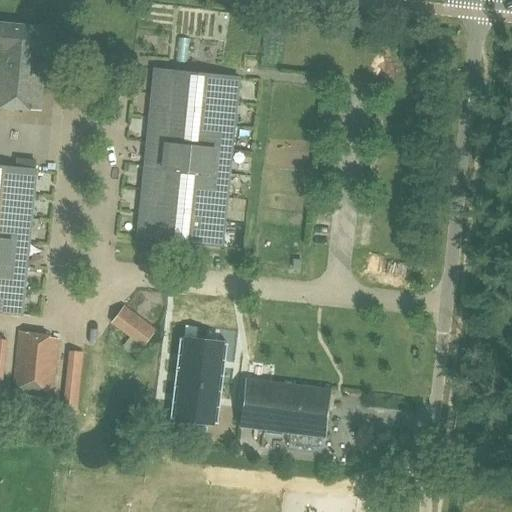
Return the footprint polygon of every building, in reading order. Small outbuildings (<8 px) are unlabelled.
[(52,56),(55,28),(0,22),(0,106),(41,111),(46,55),(52,56)] [(155,69),(138,237),(223,246),(240,78),(155,69)] [(0,166),(0,312),(22,314),(37,171),(0,166)] [(156,329),(124,305),(110,323),(143,347),(156,329)] [(53,398),(59,339),(20,331),(13,390),(53,398)] [(179,340),(171,422),(218,427),(227,345),(179,340)] [(83,351),(70,350),(63,410),(77,411),(83,351)] [(333,388),(248,379),(242,427),(328,436),(333,388)] [(257,444),(277,444),(278,433),(257,432),(257,444)] [(165,464),(165,452),(140,452),(140,464),(165,464)]
